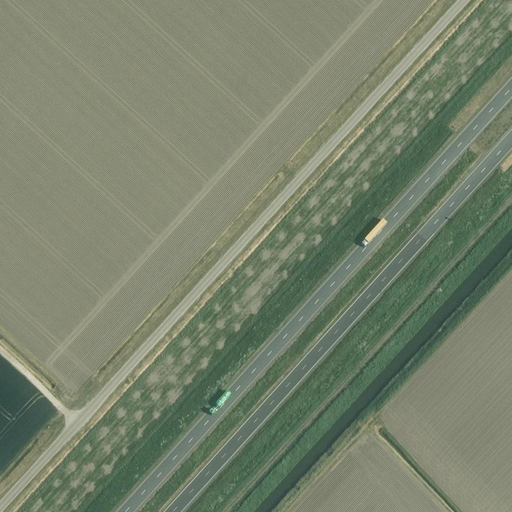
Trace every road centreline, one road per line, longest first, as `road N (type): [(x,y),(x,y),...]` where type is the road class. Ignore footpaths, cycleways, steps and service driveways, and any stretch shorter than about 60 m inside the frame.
road 1 (unclassified): [(0,507),(464,0)]
road 2 (trunk): [(511,90),(126,511)]
road 3 (trunk): [(173,511),(511,140)]
